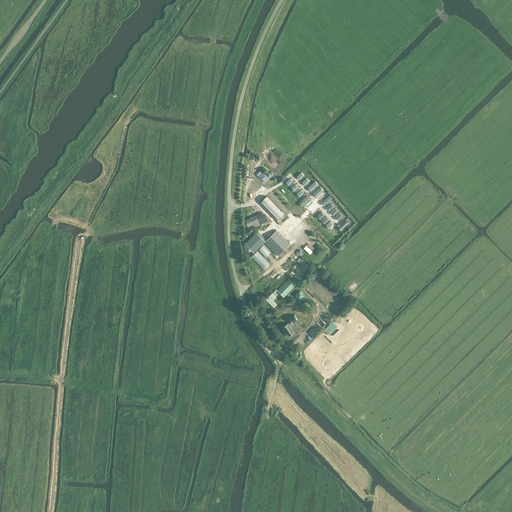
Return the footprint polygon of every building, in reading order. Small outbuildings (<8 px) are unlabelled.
[(321,188),(313,195),(316,198),(323,191),(321,188)] [(321,203),(325,207),(332,199),(329,196),(321,203)] [(284,214),(267,197),(261,202),(278,220),(284,214)] [(251,226),(267,218),(265,215),(263,216),(262,213),(256,216),(244,222),(245,225),(247,224),(249,227),(251,226)] [(265,242),(279,256),(290,245),(276,231),(265,242)] [(245,244),(253,253),(264,242),(256,234),(245,244)] [(283,299),(296,286),(288,279),(277,290),(266,300),(275,308),(277,306),(273,302),(279,296),(283,299)] [(306,297),(300,291),(296,296),(302,302),(306,297)] [(293,324),(298,320),(294,315),(289,319),(293,324)] [(289,337),(294,333),(290,328),(294,325),(292,322),(283,328),(289,337)] [(329,335),(337,327),(333,322),(324,330),(329,335)] [(308,334),(314,339),(318,333),(312,329),(308,334)]
